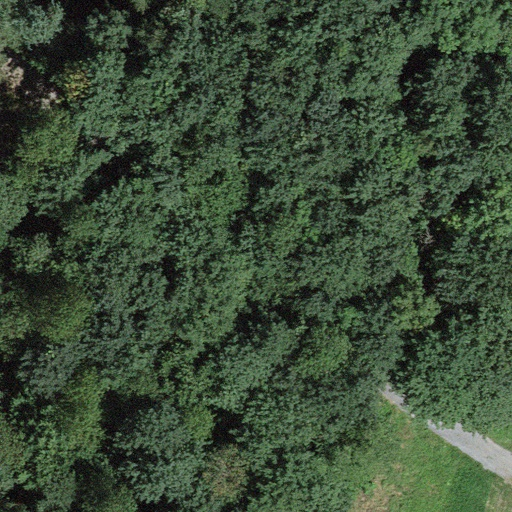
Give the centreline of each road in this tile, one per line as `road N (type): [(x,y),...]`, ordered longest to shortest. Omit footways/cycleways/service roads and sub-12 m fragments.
road 1 (track): [(511,467),(382,378),(0,58)]
road 2 (track): [(0,284),(22,511)]
